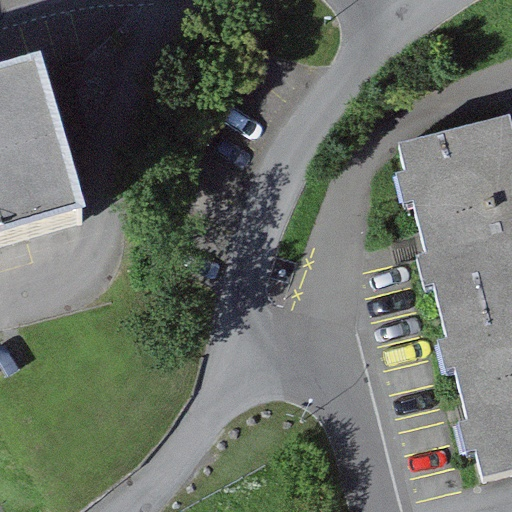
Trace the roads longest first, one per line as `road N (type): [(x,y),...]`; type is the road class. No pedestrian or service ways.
road 1 (residential): [(395,0),(277,191),(251,322)]
road 2 (residential): [(251,322),(194,446),(105,511)]
road 3 (residential): [(368,511),(334,393),(251,322)]
